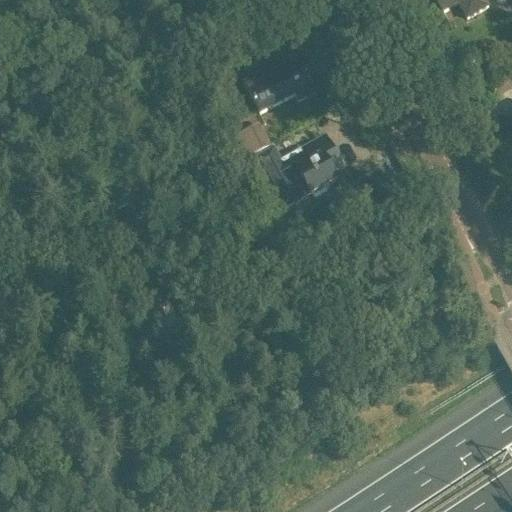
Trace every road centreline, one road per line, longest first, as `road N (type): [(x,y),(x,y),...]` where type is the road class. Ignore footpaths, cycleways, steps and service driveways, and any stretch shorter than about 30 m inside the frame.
road 1 (secondary): [(511,294),(345,0)]
road 2 (residential): [(279,0),(130,48),(0,36)]
road 3 (motorway): [(511,409),(352,511)]
